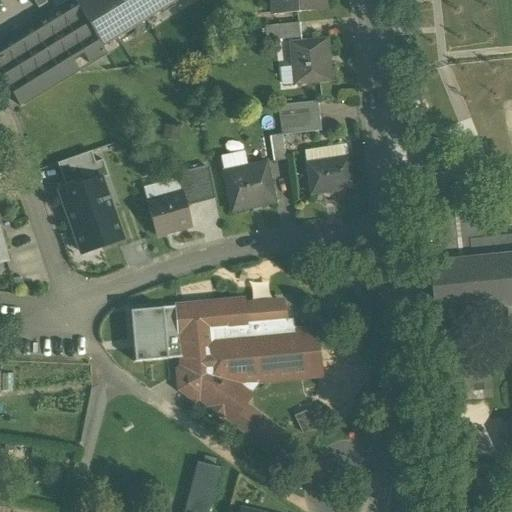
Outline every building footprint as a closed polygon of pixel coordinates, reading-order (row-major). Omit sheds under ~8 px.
[(88,0),(76,7),(99,44),(113,35),(170,0),(88,0)] [(271,0),(273,15),(329,9),(327,0),(271,0)] [(76,7),(73,2),(0,46),(0,72),(21,107),(106,55),(99,44),(76,7)] [(301,24),(266,27),(267,42),(302,39),(301,24)] [(113,35),(99,44),(106,55),(121,47),(113,35)] [(328,41),(292,45),(296,85),(332,81),(328,41)] [(319,103),(279,107),(284,136),(322,132),(319,103)] [(283,136),(271,138),(275,163),(287,161),(283,136)] [(347,147),(327,150),(329,162),(308,165),(313,196),(354,190),(347,147)] [(327,150),(306,153),(308,165),(329,162),(327,150)] [(58,165),(65,188),(102,176),(103,179),(108,178),(102,162),(95,164),(92,154),(58,165)] [(240,155),(220,159),(223,173),(243,169),(240,155)] [(243,169),(223,173),(232,213),(276,204),(268,163),(243,169)] [(207,169),(176,178),(177,182),(180,193),(184,208),(214,200),(207,169)] [(124,240),(103,179),(102,176),(65,188),(56,191),(79,255),(124,240)] [(452,177),(425,179),(428,203),(454,200),(452,177)] [(177,182),(143,191),(156,238),(190,228),(184,208),(180,193),(177,182)] [(454,200),(428,203),(429,217),(456,214),(454,200)] [(456,214),(429,217),(434,262),(460,260),(456,214)] [(511,237),(481,240),(483,258),(472,258),(460,260),(434,262),(432,262),(437,316),(510,309),(511,308),(511,237)] [(481,240),(471,241),(472,258),(483,258),(481,240)] [(251,287),(253,299),(267,296),(265,284),(251,287)] [(423,318),(432,317),(430,293),(421,294),(423,318)] [(218,304),(173,308),(175,337),(178,337),(179,359),(180,369),(178,369),(180,377),(177,377),(179,391),(189,399),(192,398),(197,402),(198,401),(210,409),(209,410),(223,421),(224,419),(252,439),(268,451),(280,434),(242,406),(243,405),(241,384),(233,385),(232,374),(307,367),(306,352),(319,350),(318,329),(284,333),(281,302),(242,306),(242,302),(218,304)] [(175,337),(173,308),(129,312),(133,363),(179,359),(178,337),(175,337)] [(207,511),(218,469),(197,464),(184,511),(207,511)]
